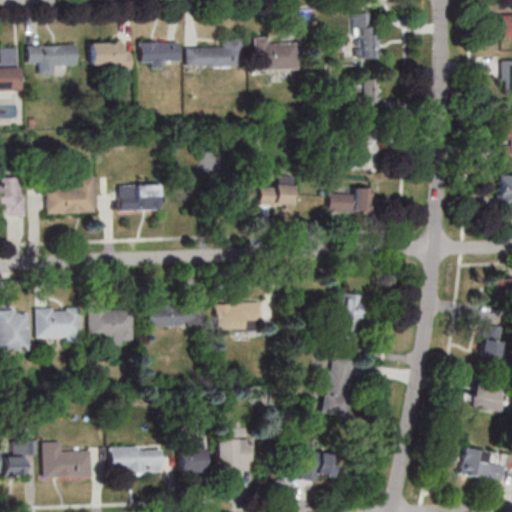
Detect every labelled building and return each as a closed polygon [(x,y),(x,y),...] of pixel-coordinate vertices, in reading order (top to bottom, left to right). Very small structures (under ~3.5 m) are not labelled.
[(373,58),(373,12),(352,12),(352,58),(373,58)] [(499,36),(511,36),(511,13),(499,14),(499,36)] [(184,66),(240,66),(240,37),(220,37),(220,48),(184,48),(184,66)] [(253,37),(254,69),(296,68),(296,43),(267,43),(267,37),(253,37)] [(176,41),(138,41),(138,65),(176,65),(176,41)] [(129,51),(118,52),(118,42),(87,42),(88,71),(129,69),(129,51)] [(74,45),(25,45),(25,63),(36,63),(36,73),(54,73),(54,64),(74,64),(74,45)] [(500,90),(511,90),(511,59),(500,59),(500,90)] [(358,109),(376,109),(376,78),(358,78),(358,109)] [(511,115),(499,116),(499,140),(502,140),(502,161),(511,160),(511,115)] [(373,168),(373,128),(349,128),(349,168),(373,168)] [(511,174),(497,174),(497,205),(511,205),(511,174)] [(257,205),(291,205),(291,175),(275,175),(275,185),(257,185),(257,205)] [(0,185),(0,215),(21,215),(20,176),(0,176),(0,180),(0,185)] [(44,212),(91,212),(91,176),(72,176),(72,186),(44,186),(44,212)] [(244,204),(244,181),(206,181),(206,204),(244,204)] [(116,185),(116,210),(158,210),(158,185),(116,185)] [(326,211),(369,212),(369,187),(350,187),(350,193),(326,193),(326,211)] [(511,299),(511,277),(493,278),(493,299),(511,299)] [(360,294),(341,293),(338,335),(356,336),(360,294)] [(256,302),(213,302),(213,329),(257,329),(256,302)] [(143,305),(143,325),(190,325),(190,305),(143,305)] [(85,306),(85,337),(108,337),(108,343),(131,343),(131,306),(85,306)] [(78,307),(33,307),(33,338),(78,338),(78,307)] [(0,308),(0,350),(26,350),(26,309),(0,308)] [(502,326),(483,323),(478,360),(496,362),(502,326)] [(344,416),(350,358),(327,355),(320,414),(344,416)] [(470,406),(499,412),(504,387),(475,382),(470,406)] [(247,470),(247,438),(214,438),(214,470),(247,470)] [(0,476),(21,476),(21,454),(33,454),(33,440),(10,440),(10,456),(0,455),(0,476)] [(177,440),(177,472),(202,472),(202,440),(177,440)] [(58,451),(58,441),(39,441),(39,477),(88,477),(88,451),(58,451)] [(108,446),(108,472),(159,472),(159,446),(108,446)] [(499,480),(502,464),(484,462),(486,451),(462,447),(458,474),(499,480)] [(298,478),(317,482),(319,473),(331,475),(335,455),(305,448),(298,478)]
